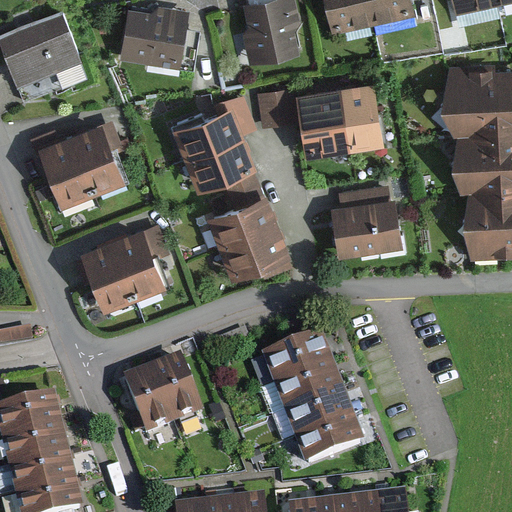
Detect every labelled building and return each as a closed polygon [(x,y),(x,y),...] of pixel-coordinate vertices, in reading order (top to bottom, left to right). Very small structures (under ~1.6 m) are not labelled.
[(249,62),(301,50),(296,29),(301,19),(297,0),(247,0),(248,0),(243,1),(248,24),(242,32),(249,62)] [(326,0),(333,33),(414,15),(411,0),(326,0)] [(455,0),(458,12),(510,0),(455,0)] [(187,9),(160,5),(154,10),(130,7),(122,57),(180,66),(181,63),(193,65),(198,30),(184,28),(187,9)] [(26,25),(0,34),(0,43),(23,101),(88,75),(63,10),(26,25)] [(511,129),(511,72),(449,76),(452,133),(511,129)] [(308,155),(384,143),(374,81),(350,85),(320,90),(298,93),(308,155)] [(293,91),(259,94),(262,125),(295,122),(293,91)] [(258,129),(244,93),(215,101),(218,109),(174,125),(199,190),(223,180),(228,192),(258,180),(253,168),(258,166),(246,134),(258,129)] [(40,146),(61,204),(126,179),(114,148),(121,146),(111,119),(83,130),(61,138),(40,146)] [(511,187),(511,130),(460,133),(463,191),(511,187)] [(233,205),(209,214),(233,278),(261,265),(266,276),(293,266),(289,256),(292,253),(267,190),(263,192),(258,180),(228,192),(233,205)] [(332,206),(339,255),(404,246),(396,195),(390,196),(389,184),(340,191),(342,204),(332,206)] [(511,246),(511,188),(468,191),(471,248),(511,246)] [(82,253),(103,307),(160,285),(138,231),(82,253)] [(0,346),(30,340),(28,329),(0,334),(0,346)] [(319,335),(263,358),(306,465),(362,443),(319,335)] [(196,413),(174,359),(122,380),(143,434),(196,413)] [(59,511),(80,507),(51,396),(0,409),(0,416),(25,511),(59,511)] [(267,511),(265,495),(175,508),(175,511),(267,511)] [(406,511),(405,495),(288,507),(288,511),(406,511)]
